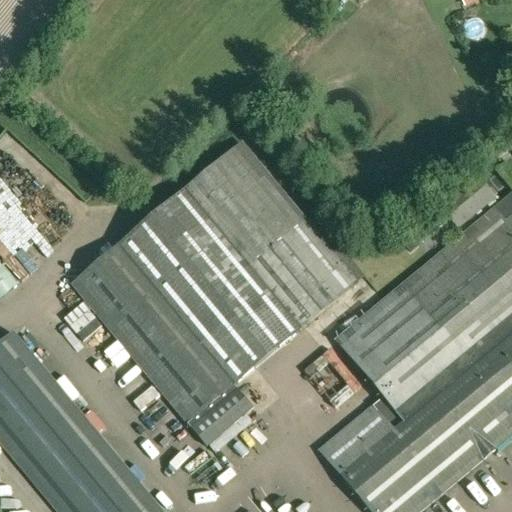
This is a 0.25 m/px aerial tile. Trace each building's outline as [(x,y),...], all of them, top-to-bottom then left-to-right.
[(187,426),(359,284),(242,143),(71,286),(187,426)] [(48,179),(64,195),(70,189),(55,173),(48,179)] [(491,206),(475,186),(439,216),(456,236),(491,206)] [(511,234),(494,212),(337,342),(383,397),(319,450),(370,511),(422,511),(511,437),(511,234)] [(0,436),(19,460),(34,458),(62,493),(59,468),(70,467),(80,478),(78,464),(71,455),(70,445),(63,437),(63,432),(55,422),(44,423),(37,414),(35,398),(21,399),(15,392),(14,379),(0,381),(0,377),(0,436)] [(254,410),(237,390),(191,428),(207,449),(254,410)]
